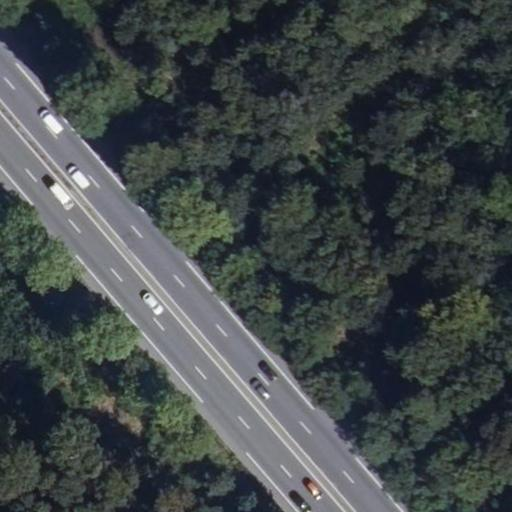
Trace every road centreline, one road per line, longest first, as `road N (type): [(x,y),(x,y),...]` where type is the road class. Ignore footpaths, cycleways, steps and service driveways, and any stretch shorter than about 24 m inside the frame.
road 1 (motorway): [(378,511),(0,73)]
road 2 (motorway): [(0,143),(318,511)]
